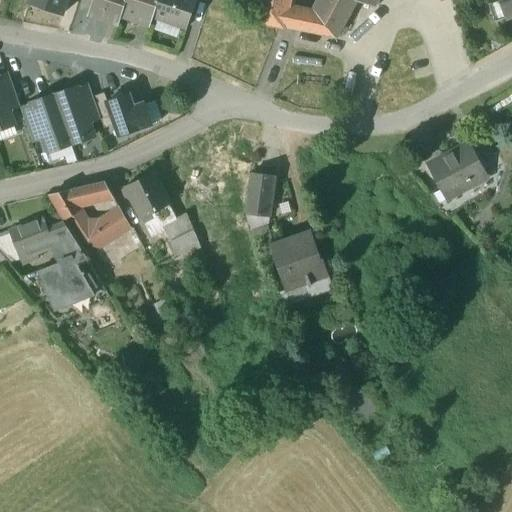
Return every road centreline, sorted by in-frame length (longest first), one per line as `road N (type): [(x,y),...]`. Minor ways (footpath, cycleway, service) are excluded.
road 1 (residential): [(232,106),(271,123),(355,138),(405,130),(511,80)]
road 2 (residential): [(0,203),(116,178),(183,147),(232,106)]
road 3 (residential): [(0,44),(109,60),(232,106)]
